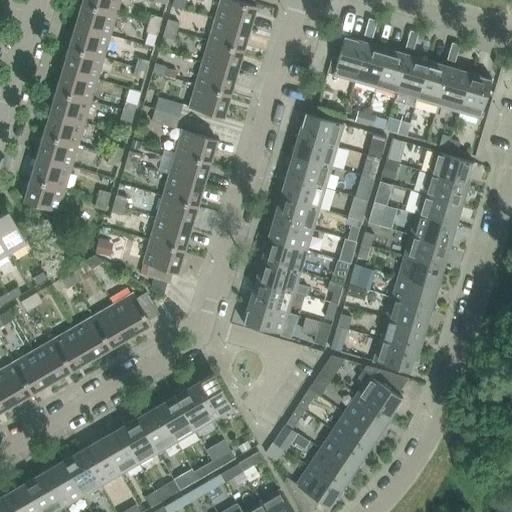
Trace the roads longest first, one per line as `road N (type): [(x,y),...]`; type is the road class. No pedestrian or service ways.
road 1 (residential): [(0,453),(196,344),(301,0)]
road 2 (residential): [(375,511),(417,454),(448,386),(511,167)]
road 3 (residential): [(511,42),(372,0)]
road 4 (residential): [(0,123),(38,0)]
